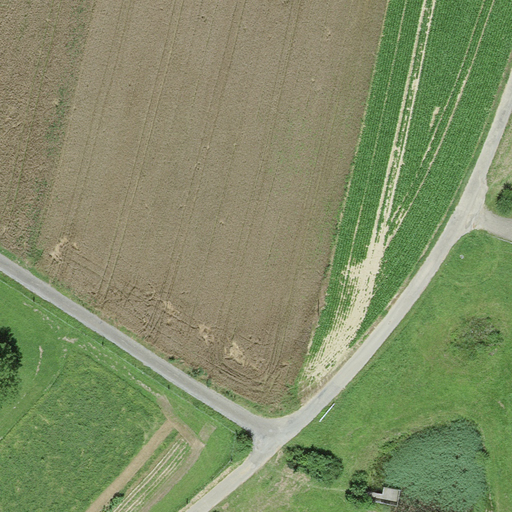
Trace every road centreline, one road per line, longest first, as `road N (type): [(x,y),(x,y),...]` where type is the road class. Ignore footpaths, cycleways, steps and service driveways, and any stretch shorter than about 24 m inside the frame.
road 1 (unclassified): [(511,84),(465,216),(374,340),(276,440)]
road 2 (unclassified): [(0,261),(276,440)]
